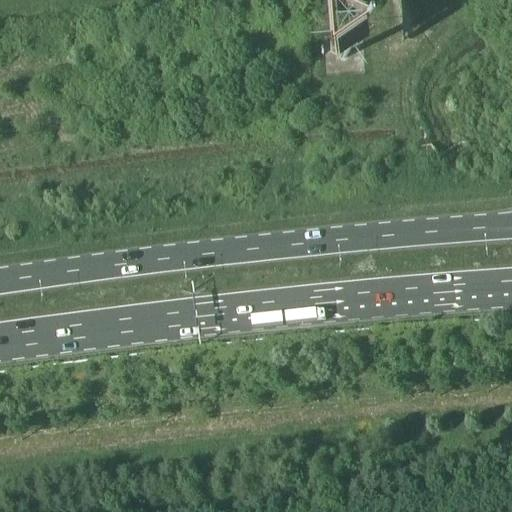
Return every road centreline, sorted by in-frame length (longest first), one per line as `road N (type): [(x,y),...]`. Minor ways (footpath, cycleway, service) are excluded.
road 1 (primary): [(0,340),(511,282)]
road 2 (primary): [(511,228),(0,283)]
